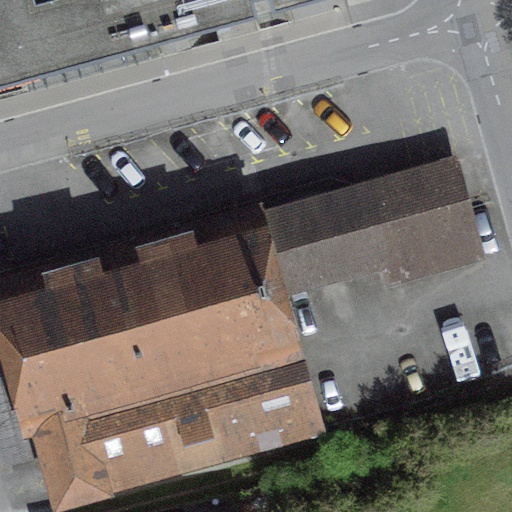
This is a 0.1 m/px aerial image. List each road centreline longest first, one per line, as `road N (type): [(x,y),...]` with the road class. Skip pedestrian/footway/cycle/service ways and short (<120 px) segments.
road 1 (residential): [(473,19),(0,148)]
road 2 (residential): [(511,150),(473,19)]
